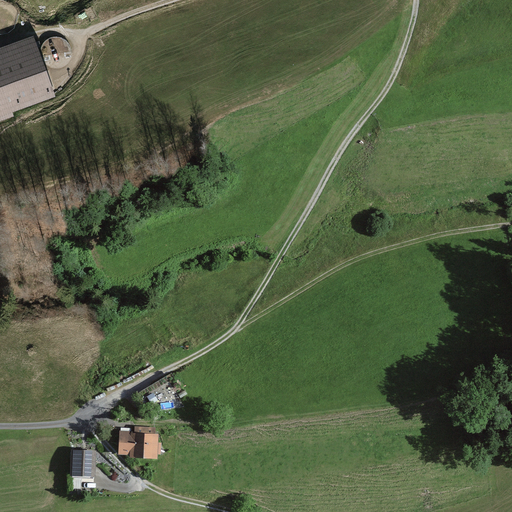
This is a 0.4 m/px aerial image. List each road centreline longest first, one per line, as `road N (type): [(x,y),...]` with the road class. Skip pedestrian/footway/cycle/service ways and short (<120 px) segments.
road 1 (track): [(77,424),(88,410),(236,330),(395,74),(416,0)]
road 2 (track): [(236,330),(344,261),(511,224)]
road 3 (track): [(77,424),(147,484),(234,511)]
road 4 (track): [(174,0),(82,32),(32,32),(0,43)]
